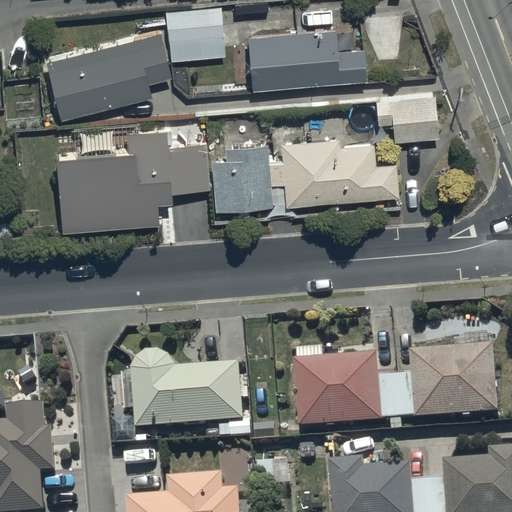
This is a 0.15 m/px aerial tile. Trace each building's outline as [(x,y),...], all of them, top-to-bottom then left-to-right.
[(217,0),(162,6),(168,59),(223,53),(217,0)] [(333,22),(246,30),(251,83),(363,73),(360,42),(335,44),(333,22)] [(157,28),(45,55),(59,116),(149,95),(145,79),(168,73),(157,28)] [(433,92),(373,96),(375,120),(390,119),(391,136),(436,134),(433,92)] [(71,126),(72,145),(53,147),(61,226),(156,217),(154,197),(169,195),(168,187),(208,183),(203,138),(165,141),(164,126),(124,129),(123,121),(71,126)] [(210,153),(214,205),(396,191),(393,157),(374,158),(372,139),(336,142),(335,131),(278,135),(280,156),(268,156),(266,138),(223,142),(224,152),(210,153)] [(378,353),(323,357),(322,347),(297,349),(297,359),(295,359),(299,425),(383,421),(382,417),(413,415),(413,419),(498,415),(494,345),(412,349),(413,371),(379,373),(378,353)] [(135,428),(217,422),(219,437),(252,435),(251,419),(242,419),(238,363),(174,367),(174,363),(173,360),(172,359),(170,358),(167,355),(166,354),(164,353),(161,352),(158,350),(156,350),(153,350),(151,349),(149,349),(147,350),(143,351),(142,353),(139,354),(137,356),(134,359),(133,360),(133,361),(132,364),(131,369),(135,428)] [(0,511),(22,511),(45,510),(42,471),(56,470),(53,426),(46,427),(44,401),(5,404),(6,420),(0,420),(0,511)] [(333,499),(333,511),(511,511),(511,446),(488,448),(489,458),(442,459),(443,478),(412,479),(411,464),(364,466),(364,456),(329,458),(330,499),(333,499)] [(258,462),(258,484),(286,484),(286,461),(258,462)] [(128,511),(239,511),(238,486),(222,488),(221,472),(166,477),(167,491),(127,494),(128,511)]
